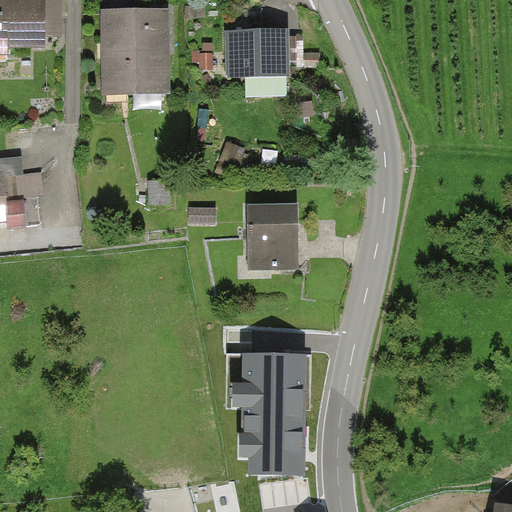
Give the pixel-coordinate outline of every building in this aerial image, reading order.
[(59,3),(0,5),(0,45),(61,43),(59,3)] [(174,8),(103,10),(104,98),(176,96),(174,8)] [(298,30),(234,31),(234,78),(299,77),(298,30)] [(5,173),(0,173),(0,223),(11,222),(5,173)] [(168,183),(152,184),(153,204),(169,204),(168,183)] [(216,209),(189,208),(188,224),(216,225),(216,209)] [(296,209),(249,209),(250,269),(297,268),(296,209)] [(303,360),(249,358),(247,436),(255,436),(254,474),(301,475),(303,360)]
